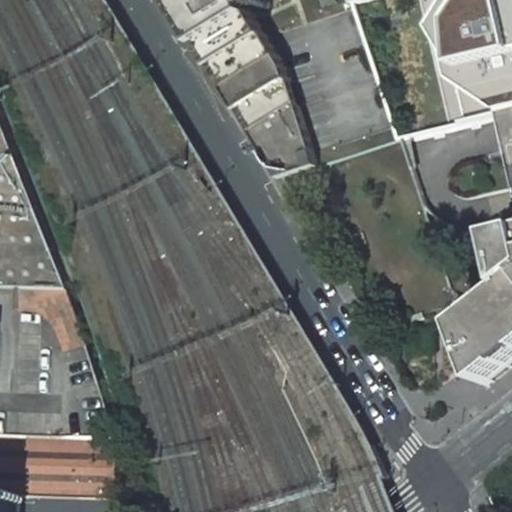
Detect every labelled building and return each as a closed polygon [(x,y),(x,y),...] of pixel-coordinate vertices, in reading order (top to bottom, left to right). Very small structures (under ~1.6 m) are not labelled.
[(177,0),(284,179),(321,166),(317,153),(313,141),(289,66),(271,35),(253,5),(261,0),(177,0)] [(399,139),(501,115),(482,33),(511,26),(511,0),(368,0),(355,3),(357,10),(363,28),(395,128),(399,139)] [(511,26),(482,33),(501,115),(506,114),(511,112),(511,26)] [(0,112),(0,287),(69,290),(0,112)] [(511,368),(511,112),(506,114),(511,138),(511,235),(502,238),(510,268),(511,277),(511,286),(464,322),(470,338),(478,360),(484,375),(488,387),(511,368)] [(284,179),(298,202),(321,188),(313,170),(322,167),(321,166),(284,179)] [(69,290),(0,287),(0,333),(1,334),(1,349),(0,348),(0,434),(116,439),(69,290)] [(116,439),(0,434),(0,495),(20,496),(115,499),(116,439)] [(0,511),(19,511),(20,496),(0,495),(0,511)]
